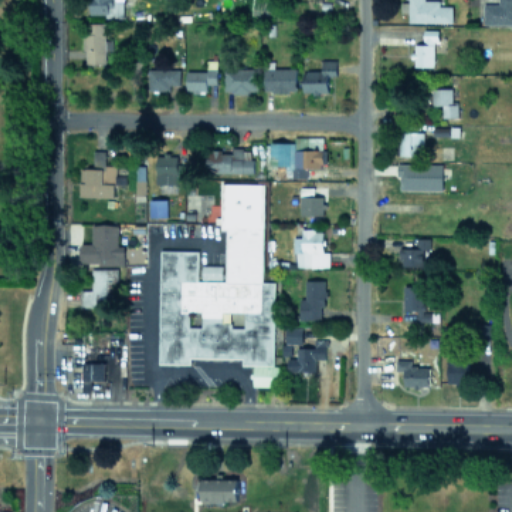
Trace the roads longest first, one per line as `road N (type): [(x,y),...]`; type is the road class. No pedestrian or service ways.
road 1 (secondary): [(35,417),(511,427)]
road 2 (residential): [(358,424),(359,0)]
road 3 (tertiary): [(35,417),(48,261),(47,0)]
road 4 (residential): [(49,117),(360,123)]
